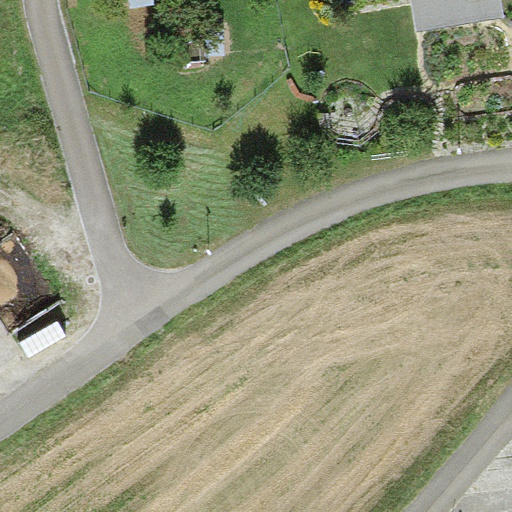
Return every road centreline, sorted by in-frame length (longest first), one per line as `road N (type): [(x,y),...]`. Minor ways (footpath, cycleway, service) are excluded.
road 1 (track): [(0,418),(131,326),(376,185),(511,175)]
road 2 (track): [(422,511),(511,404)]
